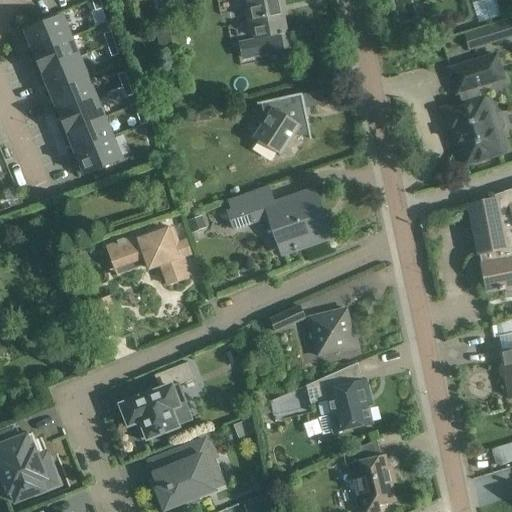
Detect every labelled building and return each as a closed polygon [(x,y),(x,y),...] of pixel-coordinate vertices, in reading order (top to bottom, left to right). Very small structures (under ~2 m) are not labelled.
[(99,0),(93,0),(91,1),(95,12),(103,9),(99,0)] [(247,0),(255,40),(264,38),(267,52),(268,52),(288,48),(278,0),(247,0)] [(168,17),(153,19),(159,53),(173,51),(168,17)] [(70,38),(62,18),(25,33),(34,54),(70,38)] [(511,18),(467,32),(473,50),(511,37),(511,18)] [(111,33),(103,35),(107,46),(115,44),(111,33)] [(79,58),(70,38),(34,54),(42,74),(79,58)] [(107,46),(111,58),(119,55),(115,44),(107,46)] [(465,166),(500,155),(494,134),(501,132),(504,128),(501,120),(497,118),(489,120),(482,97),(481,98),(477,87),(507,78),(500,54),(449,70),(456,94),(464,92),(467,102),(441,111),(448,135),(455,133),(465,166)] [(87,78),(79,58),(42,74),(51,94),(87,78)] [(118,76),(122,88),(129,85),(125,73),(118,76)] [(95,98),(87,78),(51,94),(59,113),(95,98)] [(129,85),(122,88),(126,99),(133,96),(129,85)] [(311,139),(304,107),(302,94),(257,104),(257,106),(261,105),(262,112),(268,116),(254,139),(280,156),(295,133),(301,137),(308,136),(309,140),(311,139)] [(104,118),(95,98),(59,113),(67,133),(104,118)] [(209,121),(209,111),(198,113),(199,122),(209,121)] [(144,112),(137,115),(141,126),(148,124),(144,112)] [(112,138),(104,118),(67,133),(75,153),(112,138)] [(121,160),(112,138),(75,153),(85,175),(121,160)] [(159,152),(148,156),(151,164),(162,160),(159,152)] [(329,238),(313,192),(275,206),(268,187),(227,201),(230,210),(225,212),(233,232),(253,224),(271,218),(283,254),(329,238)] [(495,200),(469,205),(479,256),(481,266),(486,292),(511,287),(511,190),(504,193),(494,196),(495,200)] [(181,206),(184,215),(195,211),(192,201),(181,206)] [(202,216),(186,222),(191,234),(206,229),(202,216)] [(117,244),(107,248),(115,270),(142,260),(144,267),(148,266),(149,270),(161,266),(168,286),(191,278),(183,258),(191,255),(186,241),(178,244),(173,229),(141,240),(140,236),(125,241),(124,240),(117,242),(117,244)] [(108,338),(123,332),(113,309),(120,306),(115,295),(94,304),(108,338)] [(269,320),(275,333),(305,319),(299,307),(269,320)] [(340,356),(340,355),(359,350),(354,330),(351,331),(346,310),(306,319),(316,359),(338,354),(338,356),(340,356)] [(511,320),(497,325),(499,338),(511,335),(511,320)] [(511,349),(500,352),(510,398),(511,397),(511,349)] [(142,441),(160,434),(161,437),(165,435),(164,433),(177,428),(170,410),(186,403),(179,385),(195,379),(189,363),(154,376),(160,391),(148,396),(147,395),(131,401),(131,403),(121,407),(129,426),(135,424),(142,441)] [(336,432),(336,433),(372,424),(366,399),(370,398),(366,381),(362,382),(357,364),(306,387),(310,403),(326,399),(330,414),(327,415),(328,416),(318,419),(323,436),(336,432)] [(271,407),(259,410),(261,416),(272,414),(271,407)] [(248,420),(232,427),(238,440),(253,434),(248,420)] [(0,430),(0,478),(7,497),(10,496),(13,504),(15,503),(29,498),(60,486),(52,466),(42,469),(36,454),(36,452),(39,451),(32,434),(20,439),(15,425),(0,430)] [(158,491),(165,510),(172,507),(174,510),(197,501),(196,498),(214,490),(203,461),(212,458),(205,441),(174,453),(179,466),(155,475),(156,476),(153,477),(158,491)] [(357,511),(377,511),(379,511),(378,506),(395,502),(384,457),(380,458),(376,441),(343,456),(345,468),(347,467),(357,511)] [(495,467),(511,461),(511,443),(490,450),(495,467)] [(255,503),(259,511),(271,511),(267,499),(255,503)]
